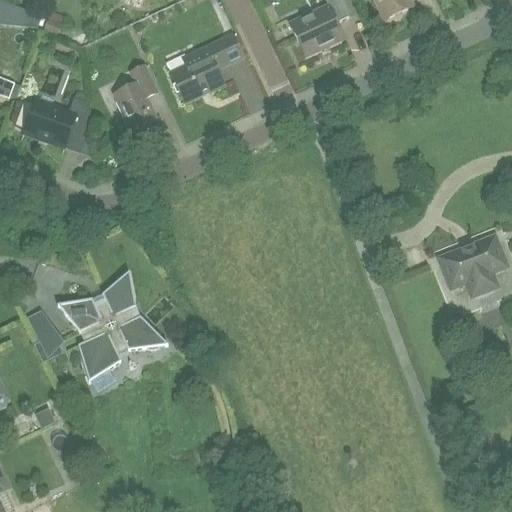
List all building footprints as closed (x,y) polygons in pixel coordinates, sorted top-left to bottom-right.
[(305,59),(344,41),(337,25),(351,18),(342,0),(324,0),(329,8),(290,26),(305,59)] [(374,0),(385,22),(413,9),(408,0),(374,0)] [(42,18),(0,2),(0,27),(38,31),(42,18)] [(243,60),(233,38),(181,62),(185,69),(172,75),(185,105),(224,87),(217,72),(243,60)] [(133,140),(160,128),(147,101),(158,96),(145,68),(131,75),(136,86),(115,97),(125,119),(124,120),(133,140)] [(83,103),(85,98),(78,95),(76,101),(74,100),(69,115),(35,104),(24,135),(65,150),(72,130),(88,136),(92,124),(89,105),(83,103)] [(501,256),(495,239),(454,255),(439,261),(445,278),(449,277),(455,291),(466,286),(469,294),(477,297),(491,292),(495,284),(492,276),(503,271),(498,257),(501,256)] [(116,385),(108,373),(121,364),(118,356),(128,352),(168,348),(137,315),(130,275),(98,300),(58,308),(87,344),(78,348),(89,385),(90,385),(98,396),(116,385)] [(63,356),(54,338),(33,348),(42,366),(63,356)]
